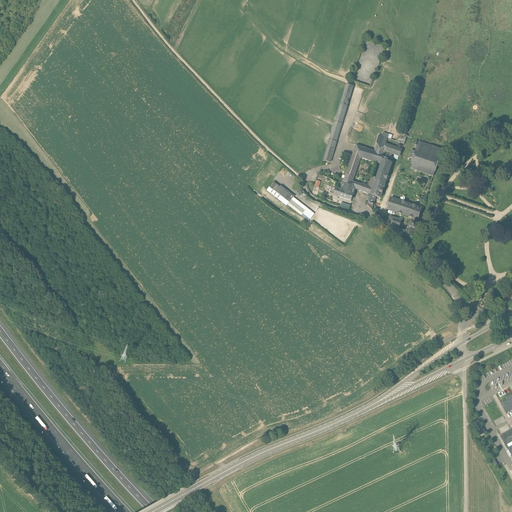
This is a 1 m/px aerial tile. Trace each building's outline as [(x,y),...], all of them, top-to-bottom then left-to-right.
[(323,161),(330,163),(353,87),(347,85),(323,161)] [(383,151),(386,144),(387,138),(388,135),(389,134),(383,133),(382,136),(379,135),(374,151),(355,146),(341,190),(336,188),(333,195),(351,201),(355,189),(370,195),(376,178),(375,178),(372,177),(368,185),(367,185),(366,188),(357,184),(352,182),(360,158),(380,164),(384,155),(385,151),(383,151)] [(402,133),(397,142),(405,146),(409,137),(402,133)] [(385,151),(390,153),(392,154),(399,156),(401,149),(386,144),(383,151),(385,151)] [(411,165),(434,173),(439,160),(415,152),(411,151),(409,158),(413,159),(411,165)] [(392,157),(391,157),(388,156),(384,155),(380,164),(375,178),(376,178),(370,195),(371,195),(376,197),(380,198),(392,163),(390,163),(392,157)] [(312,216),(291,200),(292,198),(279,187),(273,182),(267,190),(286,206),(289,203),(310,219),(312,216)] [(418,220),(422,209),(390,198),(387,209),(418,220)] [(404,232),(401,230),(399,236),(403,240),(410,242),(414,230),(415,230),(416,225),(409,223),(407,229),(405,229),(404,232)] [(511,395),(506,398),(507,400),(502,403),(504,407),(503,408),(506,414),(511,410),(511,429),(500,436),(511,458),(511,395)]
